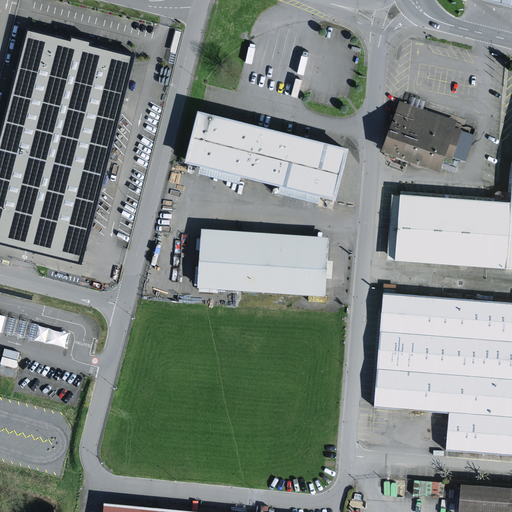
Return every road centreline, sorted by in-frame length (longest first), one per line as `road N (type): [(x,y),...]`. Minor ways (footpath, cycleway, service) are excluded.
road 1 (residential): [(378,48),(346,455)]
road 2 (residential): [(199,7),(121,307)]
road 3 (residential): [(346,455),(340,489),(317,501),(106,480)]
road 4 (residential): [(121,307),(90,449),(106,480)]
road 5 (unclassified): [(511,468),(346,455)]
road 6 (unknown): [(0,254),(88,273),(101,256),(132,263)]
road 7 (unclassified): [(121,307),(0,276)]
